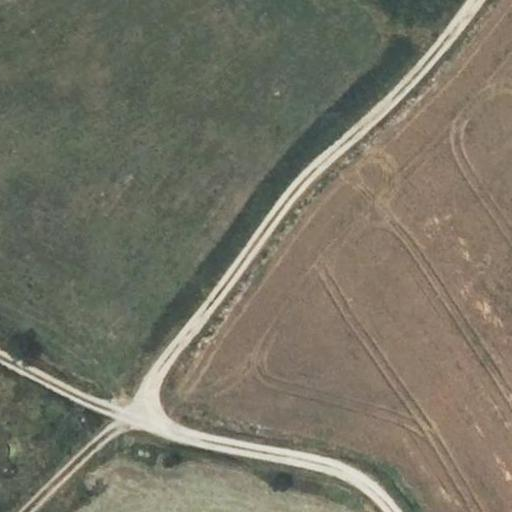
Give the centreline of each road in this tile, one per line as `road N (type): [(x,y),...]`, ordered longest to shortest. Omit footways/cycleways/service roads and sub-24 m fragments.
road 1 (track): [(134,416),(157,373),(294,193),(412,79),(478,0)]
road 2 (track): [(134,416),(362,477),(390,511)]
road 3 (track): [(0,361),(134,416)]
road 4 (track): [(134,416),(27,511)]
